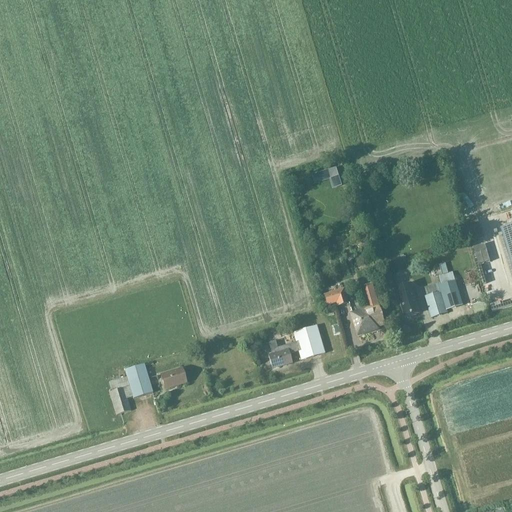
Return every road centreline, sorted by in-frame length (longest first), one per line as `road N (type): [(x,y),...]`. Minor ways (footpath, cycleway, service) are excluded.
road 1 (tertiary): [(0,481),(396,362)]
road 2 (tertiary): [(440,511),(396,362)]
road 3 (tertiary): [(396,362),(511,327)]
